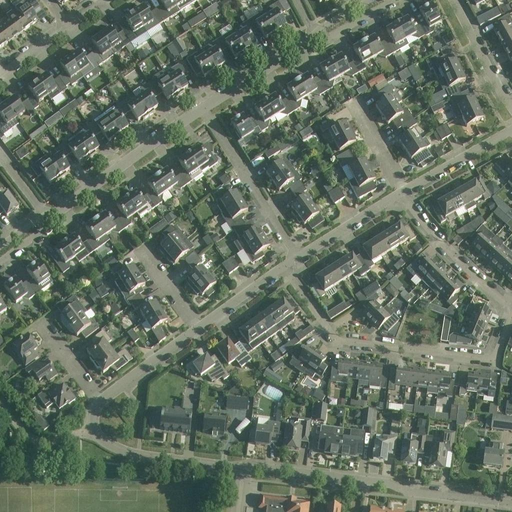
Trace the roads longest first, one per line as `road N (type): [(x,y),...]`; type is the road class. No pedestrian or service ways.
road 1 (residential): [(511,318),(495,361),(334,339),(283,266)]
road 2 (residential): [(511,504),(236,468)]
road 3 (residential): [(45,220),(205,108)]
road 4 (residential): [(236,468),(108,446),(91,424),(99,400)]
road 5 (residential): [(297,258),(205,108)]
road 6 (residential): [(511,306),(442,246),(400,193)]
road 7 (residential): [(205,108),(315,37)]
road 8 (residential): [(403,190),(511,129)]
road 9 (residential): [(99,400),(197,327)]
road 10 (residential): [(297,258),(400,193)]
road 11 (residential): [(511,107),(453,0)]
